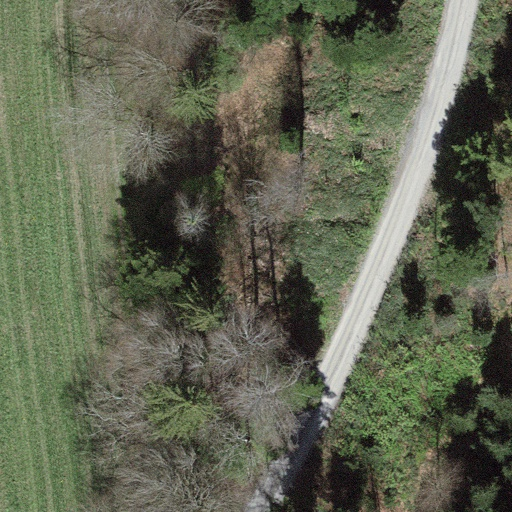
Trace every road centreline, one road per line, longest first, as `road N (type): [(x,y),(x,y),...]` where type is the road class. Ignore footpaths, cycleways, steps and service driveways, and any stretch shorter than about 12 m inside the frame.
road 1 (unclassified): [(275,511),(392,243),(464,0)]
road 2 (track): [(140,0),(141,131),(109,511)]
